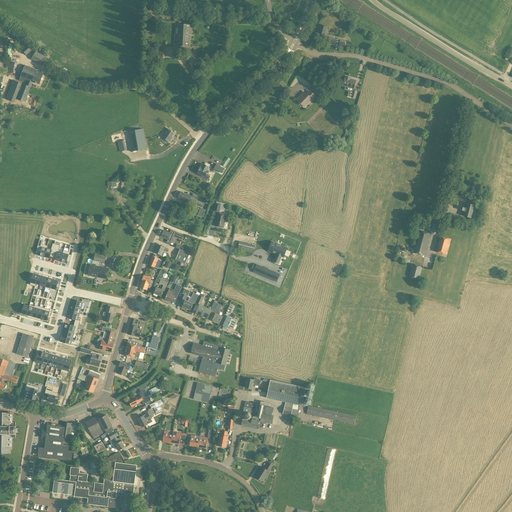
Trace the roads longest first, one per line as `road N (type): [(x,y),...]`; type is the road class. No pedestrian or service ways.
road 1 (tertiary): [(128,304),(188,158),(294,42)]
road 2 (unclassified): [(511,125),(443,81),(363,57),(311,53),(294,42)]
road 3 (unclassified): [(511,86),(372,0)]
road 4 (residential): [(262,511),(229,470),(142,450)]
